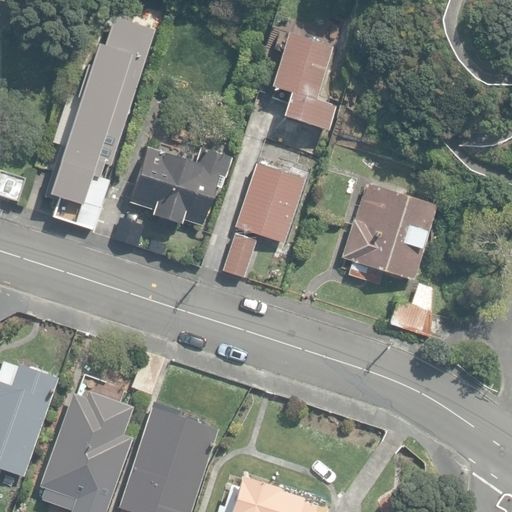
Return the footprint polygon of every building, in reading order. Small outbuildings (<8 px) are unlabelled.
[(110,166),(153,30),(114,18),(105,48),(94,45),(47,194),(58,198),(52,217),(75,224),(83,200),(100,206),(108,181),(101,179),(105,164),(110,166)] [(285,115),(327,129),(335,105),(315,98),(333,46),(289,32),(272,86),(292,92),(285,115)] [(182,219),(202,225),(214,184),(222,187),(232,156),(199,146),(194,161),(147,147),(130,202),(152,209),(151,214),(181,224),(182,219)] [(235,226),(285,242),(305,179),(255,163),(235,226)] [(0,194),(19,200),(26,178),(0,169),(0,194)] [(346,274),(379,284),(383,270),(413,279),(437,203),(367,181),(343,257),(351,259),(346,274)] [(142,225),(118,218),(111,241),(135,248),(142,225)] [(223,270),(242,277),(254,241),(234,234),(223,270)] [(389,323),(428,336),(431,287),(418,282),(410,303),(397,299),(389,323)] [(131,385),(151,393),(164,357),(144,350),(131,385)] [(0,472),(1,469),(23,476),(58,376),(18,362),(17,365),(2,360),(0,366),(0,472)] [(74,511),(106,511),(134,436),(124,433),(134,405),(88,389),(86,396),(73,392),(39,484),(47,487),(43,500),(75,511),(74,511)] [(118,508),(131,511),(190,511),(218,428),(205,424),(204,419),(186,414),(183,416),(178,414),(180,409),(153,401),(118,508)] [(279,486),(240,473),(236,484),(230,483),(224,504),(219,503),(215,511),(326,511),(328,508),(300,499),(301,496),(278,489),(279,486)]
